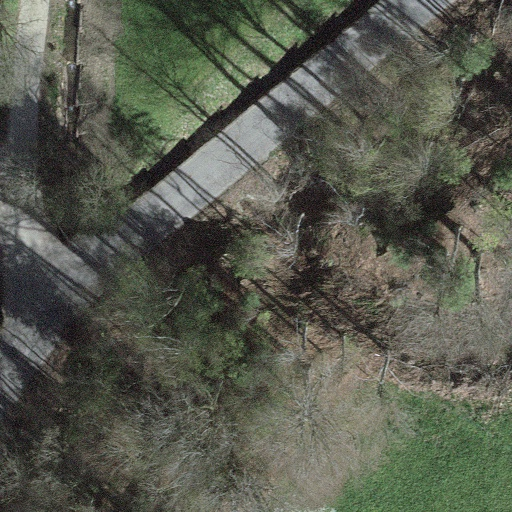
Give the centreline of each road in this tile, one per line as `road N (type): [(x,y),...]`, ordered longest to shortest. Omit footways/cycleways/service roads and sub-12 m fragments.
road 1 (unclassified): [(0,389),(60,304),(106,269),(301,170),(472,0)]
road 2 (track): [(60,304),(25,236),(19,196),(34,0)]
